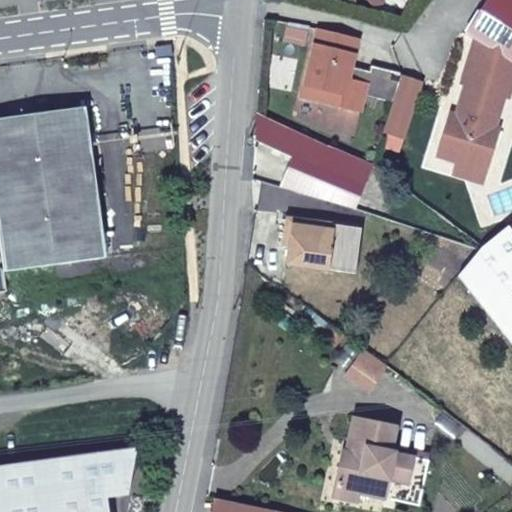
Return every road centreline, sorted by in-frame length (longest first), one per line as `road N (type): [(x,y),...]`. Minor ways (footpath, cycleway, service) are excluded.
road 1 (residential): [(172,511),(220,264),(240,13)]
road 2 (residential): [(0,35),(190,8),(240,13)]
